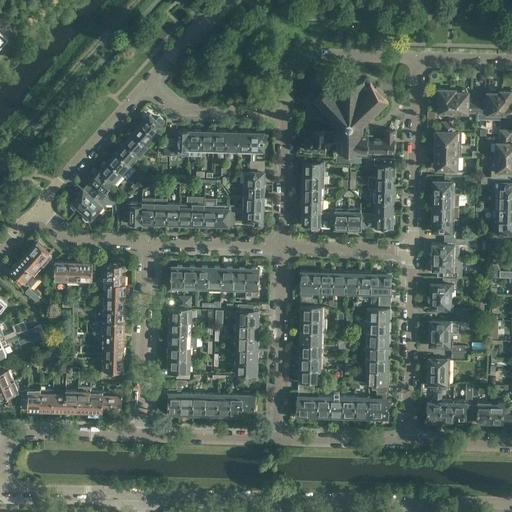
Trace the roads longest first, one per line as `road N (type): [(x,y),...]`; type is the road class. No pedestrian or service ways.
road 1 (residential): [(407,442),(411,249)]
road 2 (residential): [(141,435),(149,243)]
road 3 (residential): [(411,249),(416,57)]
road 4 (residential): [(275,438),(281,247)]
road 5 (residential): [(284,112),(293,54),(416,57)]
road 6 (residential): [(38,207),(146,83)]
road 7 (residential): [(146,83),(182,108),(284,112)]
road 8 (residential): [(141,435),(15,432),(1,441)]
road 9 (residential): [(281,247),(284,112)]
road 10 (residential): [(275,438),(141,435)]
road 11 (residential): [(407,442),(275,438)]
road 12 (residential): [(281,247),(149,243)]
road 13 (residential): [(0,489),(130,493)]
road 14 (residential): [(275,497),(405,500)]
road 15 (residential): [(411,249),(281,247)]
road 16 (residential): [(150,493),(275,497)]
road 17 (residential): [(149,243),(71,238),(38,207)]
